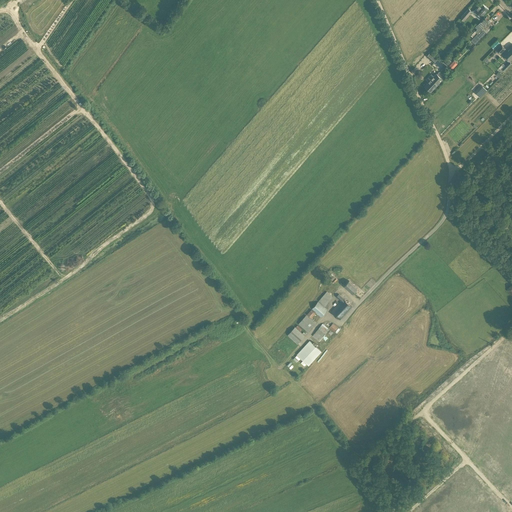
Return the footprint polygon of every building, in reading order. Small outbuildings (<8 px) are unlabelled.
[(481,3),(474,11),(481,17),(488,9),(481,3)] [(468,8),(460,18),(464,21),(466,19),(465,19),(472,11),(468,8)] [(478,28),(480,30),(482,28),(489,20),(486,17),(482,21),(480,21),(476,26),(478,28)] [(487,32),(489,29),(489,28),(493,23),(489,20),(482,28),(480,30),(474,36),(471,40),(475,44),(486,32),(487,32)] [(474,36),(480,30),(478,28),(475,31),(471,36),(473,38),(474,36)] [(500,53),(503,51),(505,53),(502,55),(508,61),(511,58),(511,59),(511,58),(511,44),(506,51),(504,49),(505,48),(500,43),(495,48),(500,53)] [(433,63),(437,59),(430,52),(426,56),(433,63)] [(454,61),(448,67),(451,70),(457,64),(454,61)] [(504,71),(511,63),(509,61),(502,68),(504,71)] [(425,86),(427,88),(441,74),(439,72),(437,74),(436,73),(434,76),(431,74),(426,79),(428,82),(425,86)] [(441,74),(427,88),(431,91),(444,76),(441,74)] [(480,97),(487,90),(481,85),(475,93),(480,97)] [(334,283),(337,279),(335,277),(332,274),(326,279),(328,281),(330,279),(331,281),(334,283)] [(352,293),(357,288),(349,281),(344,286),(352,293)] [(325,306),(333,297),(327,291),(319,300),(325,306)] [(340,320),(352,306),(339,294),(336,297),(338,298),(341,301),(331,312),(340,320)] [(327,310),(318,302),(307,314),(312,318),(316,313),(321,317),(327,310)] [(209,325),(226,316),(224,312),(207,322),(209,325)] [(308,332),(316,324),(306,315),(298,324),(308,332)] [(319,341),(326,333),(328,328),(322,324),(312,336),(319,341)] [(298,344),(305,336),(295,327),(288,335),(298,344)] [(308,365),(321,351),(310,341),(297,355),(308,365)]
